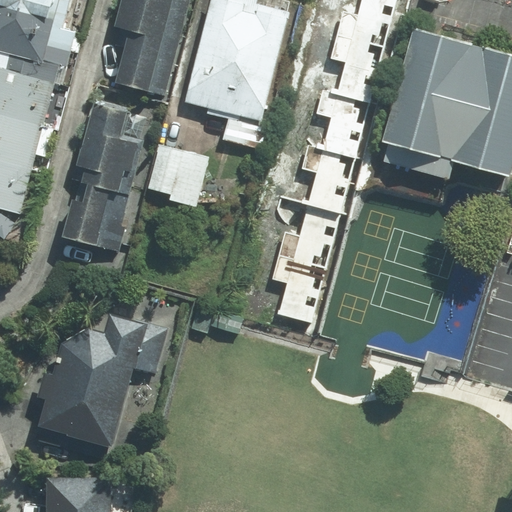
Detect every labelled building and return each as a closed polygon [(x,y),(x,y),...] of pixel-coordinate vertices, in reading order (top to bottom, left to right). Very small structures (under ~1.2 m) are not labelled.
[(0,0),(0,54),(32,63),(48,0),(0,0)] [(112,0),(91,82),(144,95),(168,0),(112,0)] [(253,0),(192,0),(166,101),(246,122),(276,6),(253,0)] [(306,56),(310,57),(293,123),(359,140),(384,42),(358,35),(363,14),(341,9),(336,28),(315,22),(306,56)] [(511,54),(415,30),(383,157),(454,175),(456,167),(509,181),(511,170),(511,54)] [(0,77),(0,211),(4,212),(37,86),(0,77)] [(97,96),(63,230),(119,244),(146,138),(126,133),(133,105),(97,96)] [(210,157),(159,144),(147,188),(173,194),(171,202),(198,209),(210,157)] [(421,246),(367,232),(349,303),(395,315),(388,339),(454,356),(464,318),(479,322),(484,304),(469,300),(474,277),(417,262),(421,246)] [(217,308),(201,303),(194,329),(210,334),(217,308)] [(243,318),(218,311),(213,328),(238,335),(243,318)] [(42,321),(18,415),(96,435),(120,341),(42,321)] [(485,382),(463,376),(454,407),(476,414),(485,382)] [(17,511),(89,511),(75,483),(17,511)]
